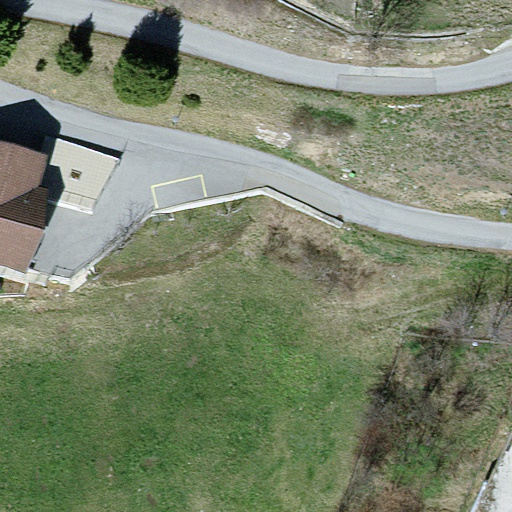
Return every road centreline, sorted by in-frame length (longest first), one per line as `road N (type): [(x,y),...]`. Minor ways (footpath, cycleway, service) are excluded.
road 1 (unclassified): [(511,243),(402,223),(259,162),(116,133),(0,94)]
road 2 (unclassified): [(0,2),(402,84),(511,63)]
